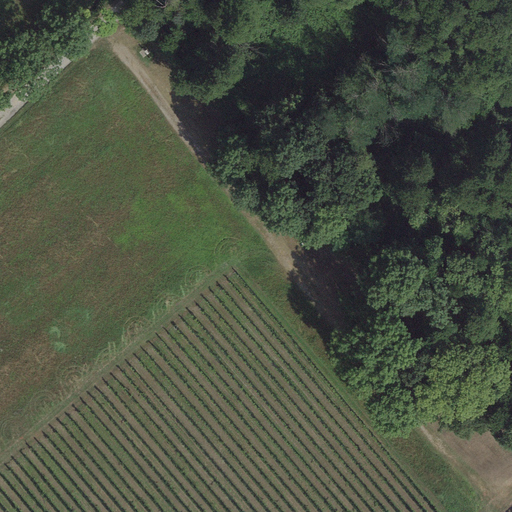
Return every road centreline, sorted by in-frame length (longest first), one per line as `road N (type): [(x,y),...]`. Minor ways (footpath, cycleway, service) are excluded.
road 1 (track): [(101,23),(164,114),(307,268)]
road 2 (track): [(127,0),(0,117)]
